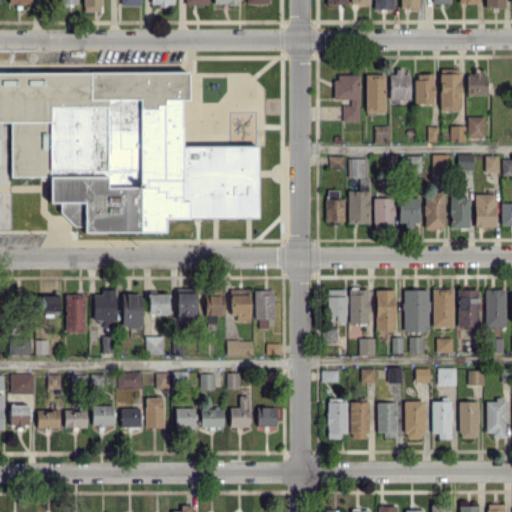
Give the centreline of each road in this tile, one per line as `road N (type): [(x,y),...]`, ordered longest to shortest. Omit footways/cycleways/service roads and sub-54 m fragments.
road 1 (residential): [(511,470),(0,472)]
road 2 (residential): [(298,0),(300,511)]
road 3 (residential): [(0,257),(511,255)]
road 4 (residential): [(511,37),(0,39)]
